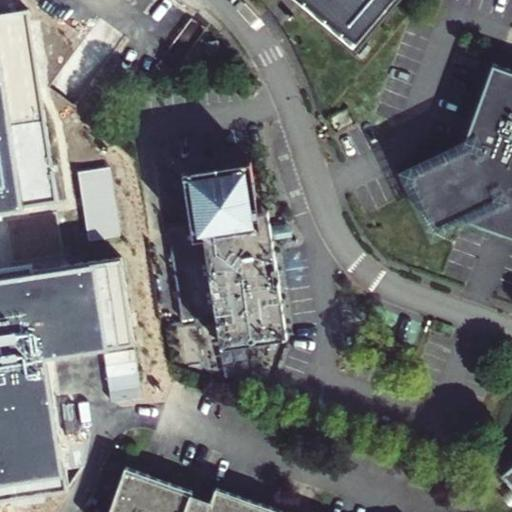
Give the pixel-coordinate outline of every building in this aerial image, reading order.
[(402,0),(306,0),(300,7),(357,54),(402,0)] [(25,13),(0,16),(0,221),(4,221),(3,211),(55,203),(39,102),(25,13)] [(201,52),(203,78),(216,76),(213,51),(201,52)] [(511,66),(493,60),(467,146),(412,172),(439,226),(462,215),(511,233),(511,66)] [(265,214),(256,215),(248,167),(181,178),(190,231),(167,235),(181,325),(216,319),(221,350),(285,339),(265,214)] [(33,264),(0,269),(0,500),(67,490),(46,355),(134,339),(121,258),(34,272),(33,264)] [(214,499),(194,492),(195,489),(130,464),(112,511),(287,511),(218,486),(214,499)] [(511,466),(503,474),(511,484),(511,466)]
